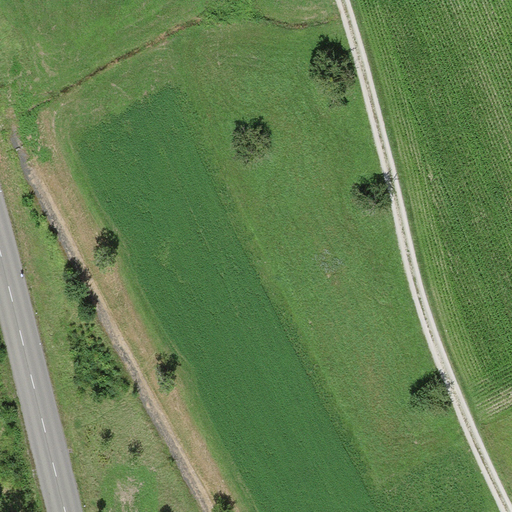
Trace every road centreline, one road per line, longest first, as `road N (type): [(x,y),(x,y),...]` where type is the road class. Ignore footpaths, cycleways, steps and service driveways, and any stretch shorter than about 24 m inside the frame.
road 1 (track): [(339,0),(411,291),(503,511)]
road 2 (tertiary): [(55,511),(0,285)]
